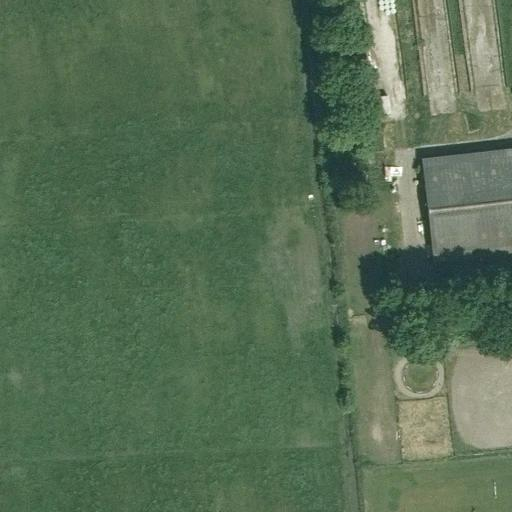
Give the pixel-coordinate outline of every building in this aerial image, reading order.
[(470,0),(483,92),(503,90),(491,0),(470,0)] [(431,85),(453,85),(453,38),(431,38),(431,85)] [(383,79),(384,102),(411,100),(410,78),(383,79)] [(483,106),(508,102),(507,91),(481,95),(483,106)] [(462,108),(459,95),(433,100),(435,113),(462,108)] [(392,109),(393,121),(408,120),(407,108),(392,109)] [(360,174),(379,178),(386,147),(366,143),(360,174)] [(432,264),(511,254),(511,149),(420,160),(432,264)] [(387,210),(390,220),(417,211),(414,201),(387,210)]
